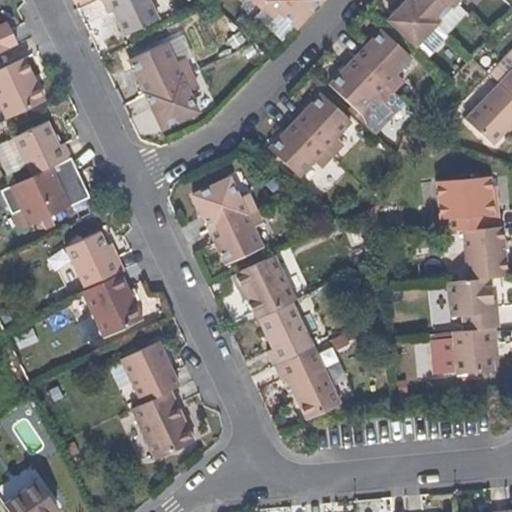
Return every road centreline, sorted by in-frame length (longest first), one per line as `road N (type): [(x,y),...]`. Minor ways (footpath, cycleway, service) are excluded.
road 1 (residential): [(273,487),(131,177)]
road 2 (residential): [(131,177),(224,131),(342,0)]
road 3 (residential): [(511,464),(273,487)]
road 4 (residential): [(131,177),(46,0)]
